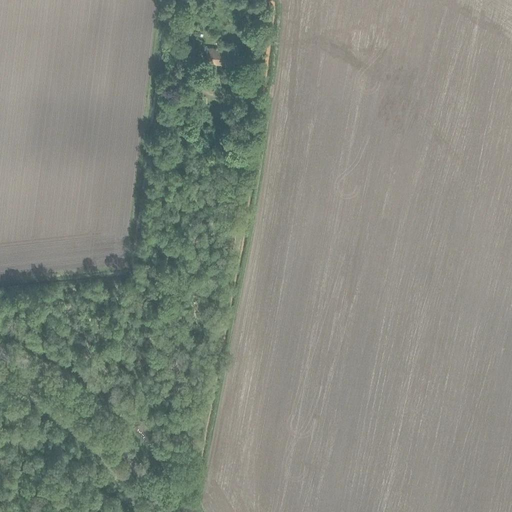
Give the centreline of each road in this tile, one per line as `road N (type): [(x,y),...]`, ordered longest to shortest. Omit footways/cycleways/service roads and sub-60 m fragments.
road 1 (track): [(162,506),(183,486),(192,462),(256,78)]
road 2 (tertiary): [(165,511),(89,409),(0,353)]
